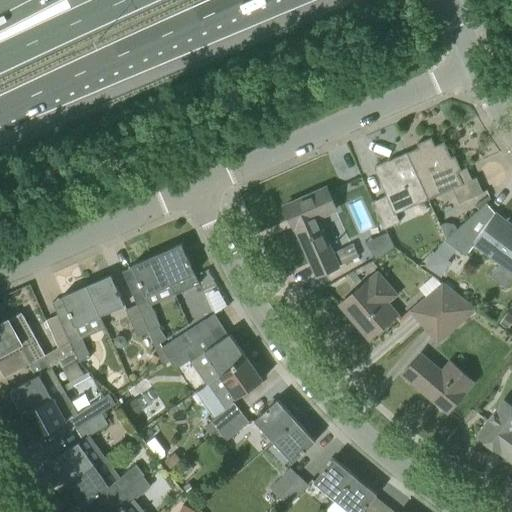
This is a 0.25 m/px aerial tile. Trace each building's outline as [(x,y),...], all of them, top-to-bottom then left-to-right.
[(408,152),(429,199),(426,192),(450,181),(460,203),(484,193),(477,177),(472,179),(467,168),(458,172),(444,142),(435,146),(432,137),(417,143),(419,147),(408,152)] [(375,167),(384,189),(388,187),(391,193),(374,201),(386,228),(400,222),(395,210),(427,196),(428,200),(429,199),(408,152),(375,167)] [(293,219),(318,275),(359,257),(354,244),(333,253),(316,217),(310,219),(309,216),(334,205),(336,210),(337,210),(327,188),(285,207),(291,219),(293,219)] [(485,204),(467,220),(446,240),(465,255),(473,244),(511,271),(511,228),(510,227),(511,224),(496,213),(494,215),(485,204)] [(389,231),(372,239),(379,253),(396,245),(389,231)] [(171,285),(175,295),(200,284),(195,274),(182,243),(157,254),(171,285)] [(147,295),(171,285),(157,254),(132,265),(138,277),(127,282),(137,305),(149,331),(161,326),(147,295)] [(398,295),(378,272),(340,305),(369,339),(399,314),(398,313),(389,303),(398,295)] [(87,285),(100,316),(125,305),(112,274),(87,285)] [(412,311),(426,326),(459,295),(444,284),(412,311)] [(62,296),(68,310),(58,315),(70,342),(75,353),(79,362),(91,357),(77,326),(100,316),(87,285),(62,296)] [(439,341),(455,326),(476,308),(459,295),(426,326),(439,341)] [(137,337),(149,331),(137,305),(126,310),(137,337)] [(0,368),(5,377),(30,364),(45,355),(22,312),(9,320),(9,319),(0,324),(0,368)] [(59,348),(70,342),(58,315),(46,320),(59,348)] [(163,363),(169,359),(213,331),(206,319),(161,348),(159,345),(156,347),(163,363)] [(230,334),(219,341),(213,331),(169,359),(175,370),(190,360),(199,373),(213,363),(221,375),(246,357),(230,334)] [(11,391),(24,414),(64,392),(51,367),(75,353),(70,342),(59,348),(45,355),(30,364),(36,376),(11,391)] [(217,396),(230,387),(237,398),(263,380),(246,357),(221,375),(208,384),(217,396)] [(437,379),(415,361),(404,374),(448,412),(474,382),(451,362),(437,379)] [(70,418),(77,429),(101,414),(116,405),(109,394),(77,414),(64,392),(24,414),(37,438),(66,422),(66,421),(70,418)] [(255,420),(274,441),(297,420),(278,399),(255,420)] [(511,406),(504,401),(478,435),(511,460),(511,406)] [(234,402),(211,421),(219,431),(242,412),(234,402)] [(227,441),(244,426),(250,422),(242,412),(219,431),(227,441)] [(108,424),(101,414),(77,429),(83,440),(108,424)] [(316,441),(297,420),(274,441),(293,462),(316,441)] [(95,464),(79,442),(52,461),(67,483),(95,464)] [(105,457),(95,464),(67,483),(83,506),(94,498),(102,508),(143,476),(145,475),(137,465),(121,478),(105,457)] [(314,482),(336,500),(356,476),(334,458),(314,482)] [(279,497),(300,476),(291,467),(270,488),(279,497)] [(105,511),(127,511),(124,507),(151,486),(143,476),(102,508),(105,511)] [(300,476),(279,497),(289,506),(309,485),(300,476)] [(380,511),(370,503),(378,494),(356,476),(336,500),(350,511),(380,511)]
